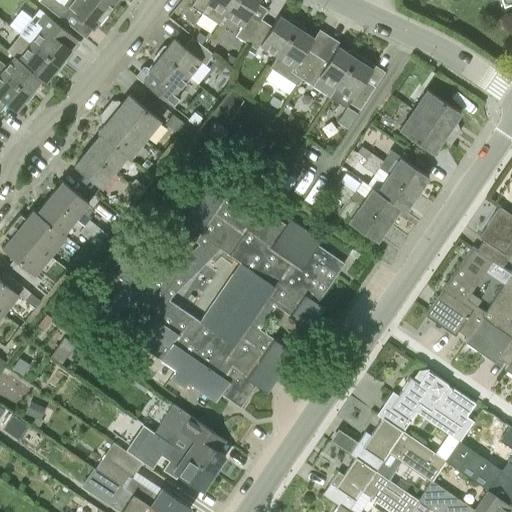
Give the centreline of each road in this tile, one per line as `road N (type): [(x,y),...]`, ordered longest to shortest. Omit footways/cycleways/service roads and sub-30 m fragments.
road 1 (residential): [(150,0),(0,188)]
road 2 (tertiary): [(376,322),(511,123)]
road 3 (tertiary): [(246,511),(376,322)]
road 4 (residential): [(511,94),(367,14)]
road 5 (residential): [(511,412),(376,322)]
